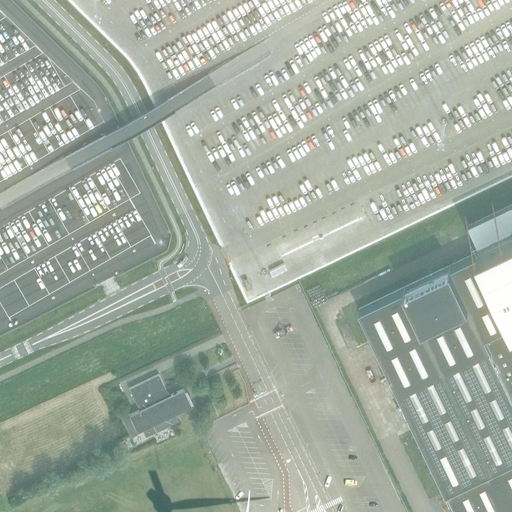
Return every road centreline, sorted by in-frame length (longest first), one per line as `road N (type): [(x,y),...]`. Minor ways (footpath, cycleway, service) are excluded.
road 1 (secondary): [(195,258),(199,241),(128,91),(43,0)]
road 2 (unknown): [(160,93),(273,26),(278,35),(277,58),(173,119)]
road 3 (secondary): [(0,360),(189,268),(195,258)]
road 4 (unclassified): [(217,283),(310,480)]
road 5 (unknown): [(16,266),(143,190)]
